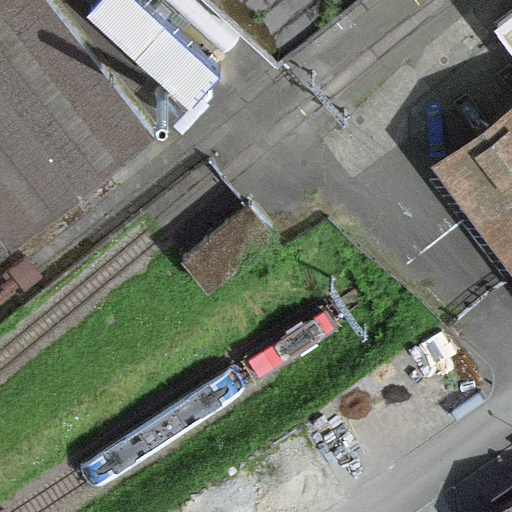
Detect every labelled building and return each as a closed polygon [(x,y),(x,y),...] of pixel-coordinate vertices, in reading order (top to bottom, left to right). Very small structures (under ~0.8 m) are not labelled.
[(0,0),(0,248),(149,132),(45,0),(0,0)] [(219,0),(273,49),(335,0),(219,0)] [(511,10),(493,25),(511,49),(511,10)] [(511,109),(440,164),(511,260),(511,109)] [(208,282),(275,227),(249,196),(183,251),(208,282)] [(499,510),(496,511),(511,511),(511,486),(506,491),(492,501),(499,510)]
